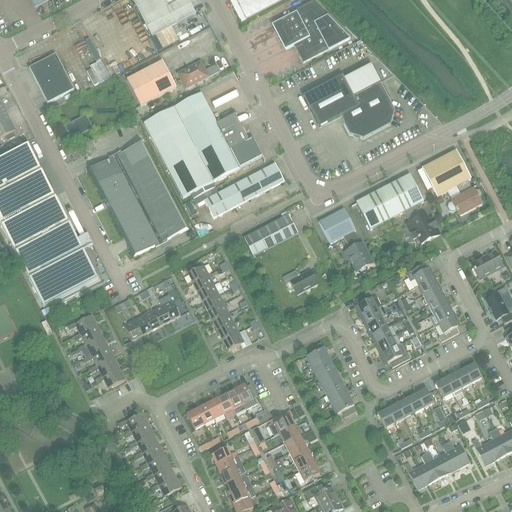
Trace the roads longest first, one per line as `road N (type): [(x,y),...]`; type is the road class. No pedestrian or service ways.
road 1 (unclassified): [(156,405),(339,321),(379,394),(487,339)]
road 2 (unclassified): [(434,137),(320,195),(217,0)]
road 3 (unclassified): [(129,299),(0,53)]
